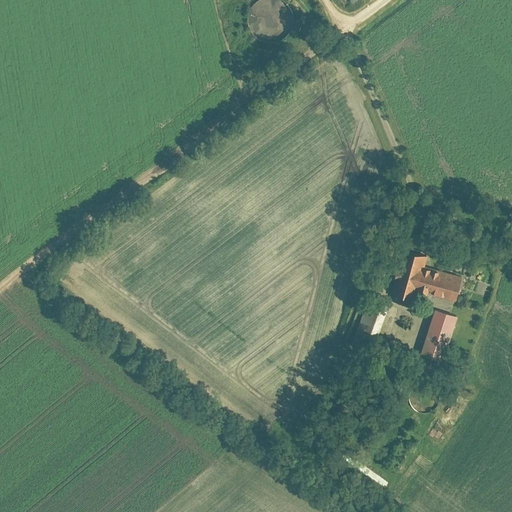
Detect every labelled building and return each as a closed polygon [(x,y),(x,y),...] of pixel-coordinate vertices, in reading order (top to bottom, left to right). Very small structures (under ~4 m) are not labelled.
[(294,22),(294,17),(294,12),(292,7),(290,3),(287,0),(251,0),(249,3),(247,7),(245,12),(244,17),(245,22),(247,27),(249,32),(252,35),(256,38),(260,40),(264,41),(269,42),(275,41),(279,40),(283,38),(287,35),(291,30),(293,26),(294,22)] [(466,281),(465,281),(422,267),(427,252),(401,244),(387,286),(413,295),(415,288),(459,302),(466,281)] [(361,333),(375,336),(383,301),(369,298),(361,333)] [(416,350),(438,357),(453,313),(431,305),(416,350)] [(440,396),(440,393),(440,391),(439,387),(437,384),(435,382),(433,380),(430,379),(427,378),(423,377),(421,378),(418,379),(415,381),(413,383),(411,385),(409,388),(409,391),(408,394),(409,398),(410,400),(412,403),(414,405),(416,407),(419,408),(422,409),(425,409),(428,409),(431,408),(434,406),(436,404),(438,402),(439,399),(440,396)] [(438,439),(444,434),(439,428),(433,432),(438,439)] [(333,464),(372,491),(379,480),(341,453),(333,464)]
